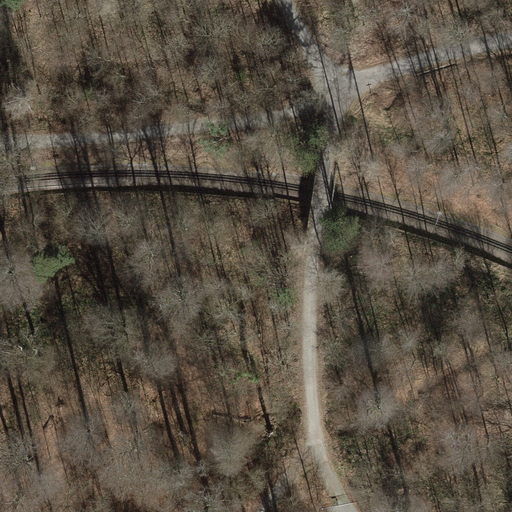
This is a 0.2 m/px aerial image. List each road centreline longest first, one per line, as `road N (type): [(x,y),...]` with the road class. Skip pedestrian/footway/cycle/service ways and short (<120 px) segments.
road 1 (track): [(347,511),(322,444),(312,337),(316,240),(338,90)]
road 2 (track): [(0,140),(279,118),(338,90)]
road 3 (track): [(338,90),(405,66),(511,46)]
